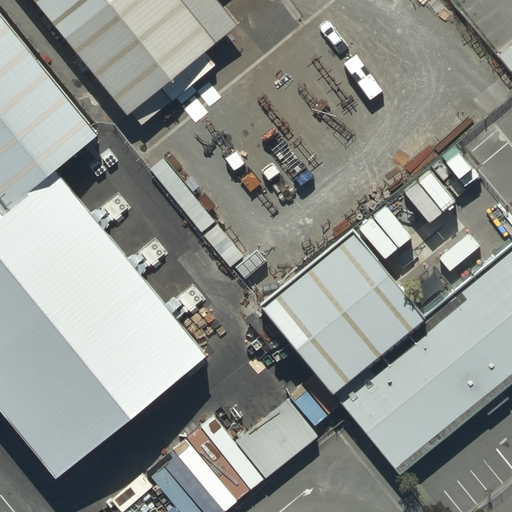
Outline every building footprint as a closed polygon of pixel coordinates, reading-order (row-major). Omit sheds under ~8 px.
[(34,0),(130,115),(236,28),(212,0),(34,0)] [(0,213),(5,220),(105,141),(0,13),(0,213)] [(511,73),(511,47),(499,58),(511,74),(511,73)] [(203,235),(216,223),(165,159),(150,170),(203,235)] [(147,270),(81,190),(0,256),(0,292),(48,351),(147,270)] [(216,223),(203,235),(230,269),(244,257),(216,223)] [(423,315),(351,228),(259,304),(331,391),(423,315)] [(511,382),(511,253),(336,398),(399,475),(511,382)] [(0,381),(30,357),(4,325),(0,328),(0,381)] [(319,438),(289,400),(237,444),(267,481),(319,438)]
